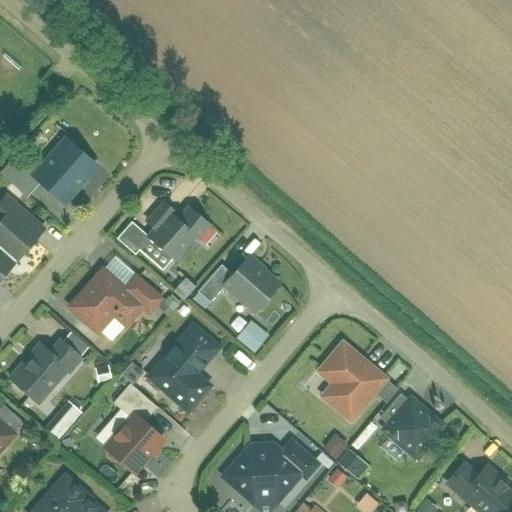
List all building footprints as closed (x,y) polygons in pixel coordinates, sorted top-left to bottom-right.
[(44,185),(73,208),(104,168),(72,142),(48,172),(28,156),(11,177),(35,196),(44,185)] [(0,280),(42,230),(3,198),(0,201),(0,220),(2,222),(0,223),(0,280)] [(153,245),(176,267),(207,234),(193,221),(185,229),(166,211),(149,229),(159,239),(153,245)] [(211,307),(226,291),(256,320),(282,293),(253,265),(240,278),(229,267),(201,297),(211,307)] [(114,269),(71,316),(92,334),(111,313),(135,335),(158,309),(114,269)] [(255,324),(240,341),(257,357),(272,340),(255,324)] [(218,358),(192,336),(150,386),(189,418),(212,390),(199,380),(218,358)] [(11,385),(38,411),(83,363),(63,344),(50,359),(40,349),(29,361),(35,366),(31,371),(23,363),(11,375),(16,379),(11,385)] [(390,387),(344,348),(320,378),(334,390),(322,404),(354,430),(390,387)] [(101,372),(101,385),(116,385),(116,372),(101,372)] [(102,462),(129,483),(162,441),(148,429),(160,414),(131,391),(115,411),(132,424),(102,462)] [(0,396),(0,418),(11,406),(0,396)] [(388,436),(415,461),(440,432),(413,408),(388,436)] [(0,458),(14,442),(0,429),(0,458)] [(341,438),(327,453),(338,463),(352,447),(341,438)] [(280,461),(259,442),(221,483),(253,511),(266,511),(299,476),(309,486),(320,473),(292,448),(280,461)] [(352,448),(339,464),(360,481),(373,465),(352,448)] [(511,511),(511,503),(466,468),(447,493),(471,511),(511,511)] [(344,472),(333,486),(344,495),(356,481),(344,472)] [(98,511),(66,483),(39,511),(98,511)] [(444,511),(429,501),(420,511),(444,511)]
